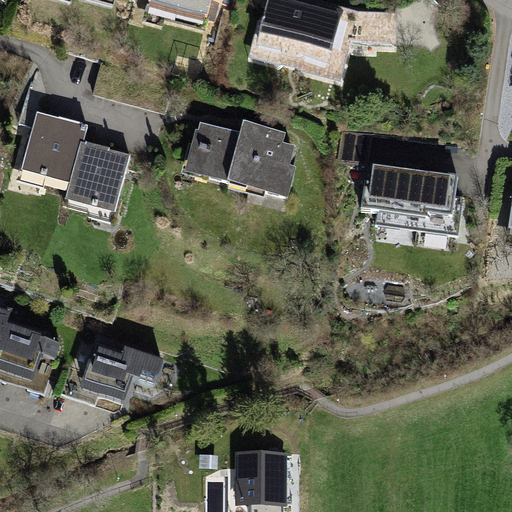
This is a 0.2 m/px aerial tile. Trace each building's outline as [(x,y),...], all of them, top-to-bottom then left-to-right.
[(144,0),(151,2),(148,15),(206,29),(215,0),(144,0)] [(352,18),(283,0),(265,0),(251,61),(341,87),(352,46),(393,48),(392,17),(352,18)] [(103,72),(97,95),(132,103),(137,81),(103,72)] [(74,189),(86,146),(90,131),(38,117),(23,177),(74,189)] [(242,140),(199,128),(186,178),(290,206),(299,176),(292,174),(297,155),(282,151),(285,142),(244,130),(242,140)] [(74,189),(68,209),(116,225),(133,160),(86,146),(74,189)] [(459,181),(373,169),(370,192),(365,192),(363,219),(378,221),(376,231),(461,242),(464,203),(457,202),(459,181)] [(14,320),(0,315),(0,349),(6,330),(11,331),(14,320)] [(45,342),(11,331),(6,330),(0,349),(0,375),(36,387),(45,361),(58,366),(63,350),(44,344),(45,342)] [(126,361),(95,351),(82,394),(130,410),(138,383),(162,391),(169,367),(128,354),(126,361)] [(277,442),(228,442),(228,498),(264,497),(264,477),(276,477),(277,442)]
